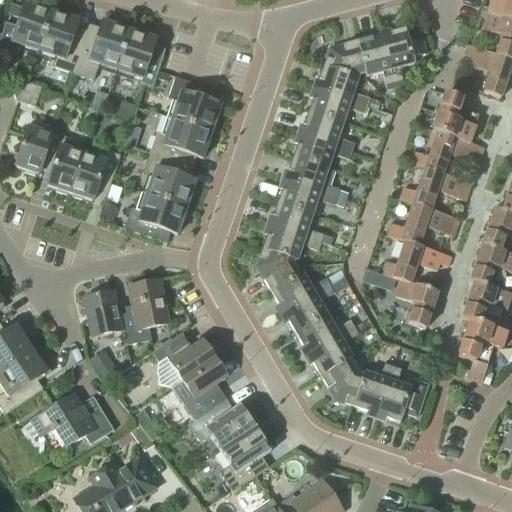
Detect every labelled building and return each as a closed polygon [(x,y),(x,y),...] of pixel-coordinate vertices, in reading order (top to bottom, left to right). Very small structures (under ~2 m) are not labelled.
[(511,24),(511,0),(499,0),(499,2),(493,0),(491,0),(486,16),(511,24)] [(0,52),(15,58),(18,48),(36,54),(49,15),(23,6),(15,29),(4,26),(0,36),(0,52)] [(49,15),(36,54),(53,60),(50,70),(71,77),(83,40),(72,36),(76,24),(49,15)] [(511,64),(511,61),(511,24),(486,16),(481,32),(501,39),(498,46),(495,47),(494,46),(490,57),(511,64)] [(83,40),(71,77),(91,84),(97,68),(114,74),(127,34),(101,25),(94,44),(83,40)] [(379,38),(393,91),(402,88),(397,71),(413,66),(411,61),(424,58),(420,43),(407,46),(403,31),(379,38)] [(127,34),(114,74),(139,82),(138,86),(150,90),(155,75),(161,59),(150,55),(154,43),(127,34)] [(385,93),(393,91),(379,38),(356,44),(364,76),(365,80),(381,75),(385,93)] [(350,80),(353,79),(364,76),(356,44),(327,52),(321,70),(350,80)] [(490,57),(465,48),(462,58),(471,61),(468,69),(488,76),(482,95),(499,101),(511,64),(490,57)] [(356,80),(353,79),(350,80),(321,70),(314,92),(365,110),(368,101),(351,96),(356,80)] [(173,81),(166,101),(176,105),(170,122),(210,135),(218,109),(206,105),(210,93),(173,81)] [(26,86),(10,92),(15,104),(15,105),(33,110),(39,90),(26,86)] [(363,117),(365,110),(314,92),(306,115),(340,127),(345,112),(363,117)] [(441,103),(431,135),(436,136),(468,147),(468,146),(472,133),(473,130),(477,119),(478,115),(477,115),(464,110),(459,108),(460,103),(443,98),(441,103)] [(336,141),(340,127),(306,115),(298,138),(350,155),(353,147),(336,141)] [(154,136),(147,157),(185,169),(188,158),(201,162),(210,135),(170,122),(164,139),(154,136)] [(26,130),(13,170),(36,178),(38,173),(37,173),(49,138),(26,130)] [(414,156),(411,167),(424,172),(441,178),(441,177),(447,159),(467,165),(473,167),(476,168),(477,168),(482,151),(478,149),(472,148),(468,146),(468,147),(436,136),(431,135),(427,145),(432,147),(430,153),(428,160),(414,156)] [(49,138),(37,173),(38,173),(49,177),(45,189),(68,196),(81,157),(67,152),(70,142),(50,136),(49,138)] [(347,163),(350,155),(298,138),(291,161),(325,172),(330,157),(347,163)] [(81,157),(68,196),(91,204),(95,192),(106,196),(118,158),(98,152),(95,161),(81,157)] [(147,157),(141,177),(150,181),(145,198),(184,211),(193,185),(181,181),(185,169),(147,157)] [(334,175),(325,172),(291,161),(283,183),(335,201),(337,193),(329,190),(334,175)] [(402,192),(399,203),(412,208),(429,214),(429,213),(435,195),(461,203),(464,204),(464,205),(464,204),(470,187),(467,186),(441,177),(441,178),(424,172),(416,196),(402,192)] [(501,214),(500,215),(511,218),(511,180),(511,181),(507,194),(507,195),(505,201),(501,214)] [(332,209),(335,201),(283,183),(276,206),(310,217),(315,203),(332,209)] [(129,212),(122,233),(159,245),(163,234),(175,238),(184,211),(145,198),(139,215),(129,212)] [(305,232),(310,217),(276,206),(268,229),(320,246),(322,238),(305,232)] [(390,227),(386,240),(400,244),(403,246),(403,245),(417,250),(417,249),(423,231),(449,239),(452,240),(452,241),(454,237),(458,223),(457,223),(447,219),(429,213),(429,214),(412,208),(404,232),(390,227)] [(485,235),(481,248),(502,255),(505,244),(504,244),(502,240),(505,234),(511,236),(511,218),(500,215),(501,214),(493,211),(488,228),(487,229),(485,235)] [(317,254),(320,246),(268,229),(260,252),(292,263),(295,264),(300,249),(317,254)] [(382,277),(382,278),(383,279),(391,282),(399,284),(408,287),(408,286),(415,268),(431,274),(435,275),(435,274),(437,267),(447,270),(450,260),(446,259),(417,249),(417,250),(403,245),(403,246),(396,268),(386,265),(382,277)] [(471,278),(469,284),(472,286),(473,286),(490,291),(490,290),(493,281),(491,280),(490,277),(493,270),(511,276),(511,258),(502,255),(481,248),(476,264),(473,271),(471,278)] [(290,267),(292,263),(260,252),(254,271),(269,296),(297,278),(290,267)] [(281,317),(328,289),(324,282),(308,291),(300,276),(297,278),(269,296),(281,317)] [(328,289),(281,317),(293,337),(325,319),(317,306),(332,297),(333,298),(347,289),(342,281),(328,289)] [(399,284),(393,300),(413,307),(411,314),(408,315),(407,314),(403,326),(405,326),(424,333),(428,319),(431,312),(436,296),(432,294),(408,286),(408,287),(399,284)] [(133,316),(118,319),(124,349),(149,343),(146,330),(166,326),(157,286),(128,292),(133,316)] [(465,308),(460,322),(461,322),(467,324),(468,324),(481,329),(482,328),(485,318),(484,317),(482,314),(485,307),(504,314),(510,297),(490,290),(490,291),(473,286),(472,286),(472,288),(467,301),(465,308)] [(111,295),(82,302),(90,341),(119,335),(111,295)] [(306,358),(352,331),(348,323),(333,332),(325,319),(293,337),(306,358)] [(460,349),(456,360),(458,361),(471,365),(485,370),(492,350),(500,353),(506,336),(482,328),(481,329),(468,324),(463,338),(463,340),(462,342),(460,349)] [(0,371),(29,352),(21,340),(24,337),(17,327),(4,335),(0,329),(0,371)] [(347,363),(350,361),(341,347),(356,338),(352,331),(306,358),(318,378),(346,362),(347,363)] [(200,344),(190,351),(180,336),(150,356),(157,366),(165,361),(180,384),(212,362),(200,344)] [(29,352),(0,371),(0,386),(5,395),(0,397),(0,412),(3,417),(41,392),(35,382),(48,373),(41,362),(38,365),(29,352)] [(103,355),(90,364),(105,386),(118,377),(103,355)] [(180,384),(170,391),(182,408),(192,424),(222,404),(225,403),(215,388),(224,381),(212,362),(180,384)] [(355,377),(347,363),(346,362),(318,378),(333,404),(351,410),(362,379),(361,379),(355,377)] [(374,418),(392,367),(384,364),(378,381),(363,376),(361,379),(362,379),(351,410),(374,418)] [(480,387),(485,370),(471,365),(465,382),(480,387)] [(411,385),(409,392),(394,387),(400,369),(392,367),(374,418),(398,426),(403,412),(416,416),(425,389),(411,385)] [(72,398),(30,423),(40,439),(50,432),(51,434),(54,432),(65,450),(84,439),(89,448),(112,434),(97,409),(83,417),(78,409),(72,398)] [(229,414),(222,404),(192,424),(186,428),(196,443),(203,444),(209,440),(218,454),(253,431),(238,408),(229,414)] [(511,412),(510,411),(504,426),(510,428),(502,453),(511,456),(511,458),(511,461),(511,460),(511,412)] [(260,461),(269,455),(253,431),(218,454),(228,469),(222,473),(221,481),(230,495),(267,471),(260,461)] [(132,444),(127,435),(114,441),(120,451),(132,444)] [(79,511),(120,511),(155,490),(138,463),(116,476),(111,467),(88,481),(93,490),(73,502),(79,511)] [(273,510),(274,511),(339,511),(322,486),(295,504),(291,498),(273,510)]
